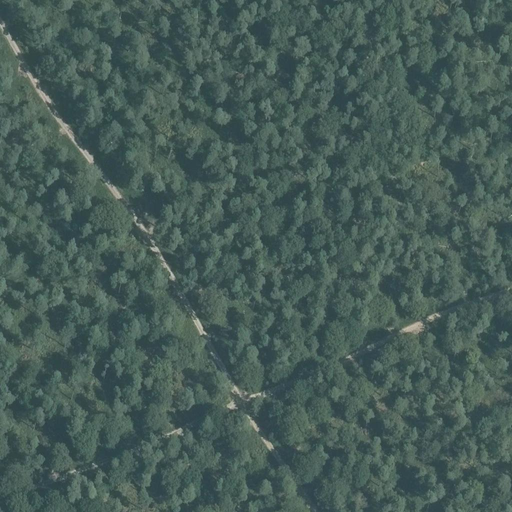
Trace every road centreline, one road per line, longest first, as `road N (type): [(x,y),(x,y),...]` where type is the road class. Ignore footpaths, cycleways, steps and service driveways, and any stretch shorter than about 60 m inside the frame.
road 1 (track): [(304,511),(0,26)]
road 2 (track): [(0,500),(511,283)]
